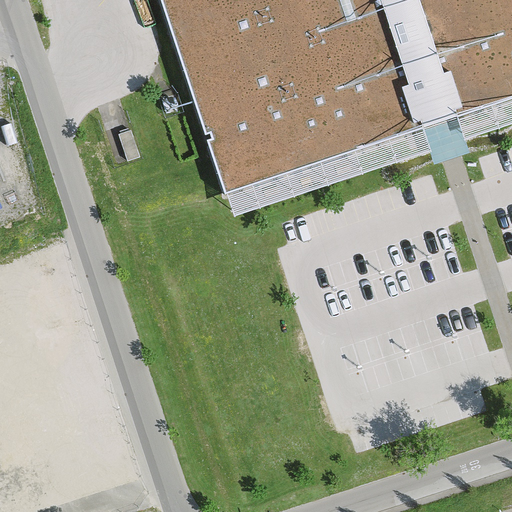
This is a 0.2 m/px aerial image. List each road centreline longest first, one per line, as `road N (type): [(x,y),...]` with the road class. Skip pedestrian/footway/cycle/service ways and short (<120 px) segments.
road 1 (unclassified): [(179,511),(22,0)]
road 2 (residential): [(327,511),(511,449)]
